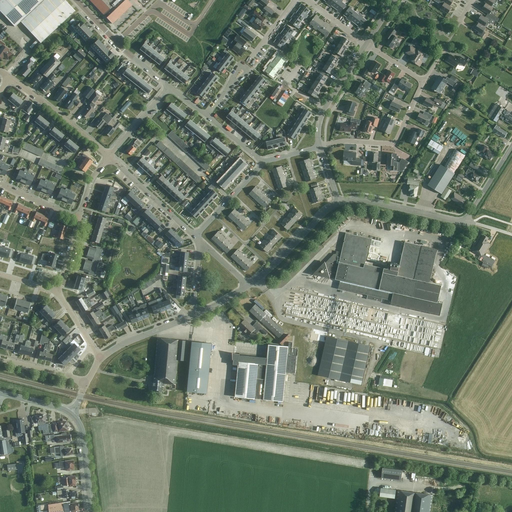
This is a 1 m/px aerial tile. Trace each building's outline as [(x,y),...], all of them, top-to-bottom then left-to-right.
[(65,0),(0,0),(0,10),(15,27),(21,21),(41,43),(75,10),(65,0)] [(89,0),(97,8),(98,10),(112,24),(125,12),(124,11),(126,9),(127,10),(132,5),(129,1),(130,0),(137,0),(89,0)] [(262,12),(270,18),(274,12),(267,6),(269,2),(266,0),(261,0),(259,3),(265,7),(262,12)] [(341,0),(340,0),(335,8),(338,10),(337,11),(340,13),(346,5),(342,2),(343,1),(341,0)] [(451,8),(450,7),(439,0),(433,0),(442,5),(441,9),(448,13),(451,8)] [(493,8),(491,7),(488,5),(489,4),(486,3),(482,9),(488,13),(486,15),(492,19),(495,21),(497,22),(499,19),(492,14),(493,13),(491,12),(493,8)] [(298,10),(307,17),(308,15),(307,14),(310,10),(302,4),(300,6),(301,7),(298,10)] [(349,20),(355,12),(351,9),(352,8),(350,6),(344,15),(347,17),(346,18),(349,20)] [(252,24),(260,30),(265,25),(263,23),(266,19),(255,10),(252,15),(256,18),(252,24)] [(306,19),(307,17),(298,10),(296,14),(295,13),(293,15),(301,22),(304,18),(306,19)] [(355,24),(362,15),(360,14),(359,15),(355,12),(349,20),(351,22),(352,21),(355,24)] [(301,22),(293,15),(291,18),(292,19),(290,22),(298,28),(300,27),(298,26),(301,22)] [(315,29),(321,20),(318,18),(319,17),(316,15),(310,23),(314,26),(313,27),(315,29)] [(362,15),(355,24),(358,26),(358,27),(360,29),(367,21),(363,17),(363,16),(362,15)] [(489,23),(492,19),(486,15),(485,18),(481,16),(477,21),(479,22),(482,24),(481,25),(484,27),(485,25),(486,26),(487,26),(489,23)] [(321,32),(328,23),(325,22),(324,23),(321,20),(315,29),(316,30),(317,29),(321,32)] [(78,33),(85,26),(81,22),(74,29),(78,33)] [(486,28),(484,27),(481,25),(482,24),(479,22),(478,23),(475,29),(479,31),(477,34),(482,37),(485,33),(483,31),(486,28)] [(328,23),(321,32),(325,35),(324,36),(326,37),(333,29),(329,26),(330,25),(328,23)] [(283,31),(291,37),(293,36),(292,35),(295,31),(286,24),(284,27),(285,28),(283,31)] [(82,37),(89,30),(85,26),(78,33),(82,37)] [(256,35),(247,28),(242,34),(252,42),(256,35)] [(391,28),(386,35),(390,38),(386,44),(392,48),(394,45),(397,46),(398,46),(399,45),(399,43),(397,41),(399,39),(394,35),(396,32),(391,28)] [(89,30),(82,37),(85,41),(92,34),(89,30)] [(291,37),(283,31),(280,34),(279,33),(278,36),(286,42),(289,38),(290,39),(291,37)] [(237,35),(233,40),(231,43),(235,46),(232,49),(238,53),(237,54),(240,56),(245,50),(242,48),(247,42),(237,35)] [(286,42),(278,36),(275,38),(276,39),(274,42),(283,49),(284,47),(283,46),(286,42)] [(337,39),(349,47),(350,45),(348,45),(351,41),(343,37),(341,40),(340,39),(338,37),(337,39)] [(140,49),(145,53),(150,47),(149,47),(146,44),(149,41),(147,39),(144,43),(145,43),(140,49)] [(337,47),(344,51),(347,48),(348,48),(349,47),(337,39),(335,41),(338,43),(339,43),(337,47)] [(95,50),(101,44),(98,40),(91,46),(95,50)] [(5,45),(0,41),(0,57),(2,59),(4,56),(8,59),(12,54),(8,51),(9,50),(4,47),(5,45)] [(155,51),(154,50),(151,48),(154,45),(152,43),(149,47),(150,47),(145,53),(150,57),(155,51)] [(98,54),(105,47),(101,44),(95,50),(98,54)] [(421,60),(425,55),(410,46),(406,52),(411,56),(409,59),(419,66),(422,63),(421,60)] [(102,58),(109,51),(105,47),(98,54),(102,58)] [(155,51),(150,57),(155,61),(160,55),(159,54),(156,52),(159,48),(157,47),(154,50),(155,51)] [(342,54),(344,51),(337,47),(335,50),(334,49),(334,48),(332,47),(331,49),(342,57),(343,55),(342,54)] [(81,59),(86,55),(79,49),(75,53),(81,59)] [(224,58),(230,63),(234,58),(228,53),(228,52),(225,50),(223,52),(226,54),(224,57),(224,58)] [(106,62),(113,55),(109,51),(102,58),(106,62)] [(160,55),(155,61),(160,65),(165,59),(161,56),(164,52),(162,51),(159,54),(160,55)] [(285,69),(287,67),(283,64),(286,60),(278,53),(276,56),(277,57),(274,60),(283,66),(285,69)] [(451,54),(446,61),(456,67),(459,63),(464,66),(467,61),(460,56),(458,59),(451,54)] [(226,68),(230,63),(224,58),(224,57),(221,55),(220,57),(223,59),(220,62),(220,63),(226,68)] [(325,57),(337,65),(338,63),(337,63),(339,59),(332,55),(330,58),(329,57),(327,55),(325,57)] [(57,60),(53,57),(39,72),(37,70),(32,77),(32,78),(30,81),(35,85),(38,81),(39,81),(43,75),(46,77),(60,63),(57,60)] [(326,65),(333,69),(335,66),(336,66),(337,65),(325,57),(324,59),(326,61),(327,61),(328,61),(326,65)] [(34,63),(30,59),(24,66),(25,67),(19,73),(25,78),(30,71),(28,69),(34,63)] [(175,66),(174,66),(171,63),(173,60),(172,59),(169,62),(170,62),(165,69),(170,72),(175,66)] [(222,73),(226,68),(220,63),(220,62),(217,60),(216,62),(213,65),(216,68),(222,73)] [(281,68),(283,66),(274,60),(272,63),(271,62),(269,65),(277,71),(280,67),(281,68)] [(374,61),(369,69),(375,73),(381,65),(374,61)] [(177,62),(174,66),(175,66),(170,72),(175,76),(180,70),(179,69),(176,67),(178,64),(177,62)] [(277,71),(269,65),(267,67),(268,68),(265,71),(274,78),(275,76),(274,75),(277,71)] [(331,72),(333,69),(326,65),(324,68),(323,67),(323,66),(320,65),(319,67),(331,75),(332,73),(331,72)] [(185,74),(184,73),(181,71),(183,67),(182,66),(179,69),(180,70),(175,76),(180,80),(185,74)] [(127,78),(132,72),(127,68),(126,69),(123,74),(122,73),(119,77),(121,78),(124,75),(127,78)] [(365,68),(361,75),(365,77),(369,70),(365,68)] [(476,77),(479,72),(473,69),(470,74),(476,77)] [(185,74),(180,80),(185,84),(190,78),(186,75),(188,71),(186,70),(184,73),(185,74)] [(389,82),(395,74),(389,70),(385,76),(383,74),(379,79),(384,83),(386,80),(389,82)] [(132,82),(137,76),(132,72),(127,78),(124,81),(126,82),(128,79),(132,81),(132,82)] [(205,76),(208,79),(209,78),(215,83),(219,78),(212,73),(209,77),(206,74),(205,76)] [(314,76),(325,83),(326,82),(325,81),(327,78),(324,76),(320,73),(320,74),(318,76),(317,76),(317,75),(315,74),(314,76)] [(51,81),(55,77),(52,74),(48,78),(48,79),(40,88),(45,92),(49,88),(50,89),(54,84),(51,81)] [(444,78),(440,75),(438,78),(437,79),(431,88),(440,94),(447,82),(453,86),(450,89),(455,92),(459,85),(454,81),(448,78),(447,80),(446,80),(444,78)] [(142,80),(137,76),(132,82),(132,81),(129,85),(131,86),(133,83),(137,85),(137,86),(142,80)] [(260,76),(256,81),(262,85),(263,85),(265,82),(269,84),(270,82),(267,80),(266,80),(260,76)] [(324,85),(325,83),(314,76),(312,78),(315,79),(316,80),(314,83),(321,87),(323,84),(324,85)] [(68,77),(66,79),(62,85),(65,88),(72,80),(68,77)] [(211,87),(215,83),(209,78),(208,79),(206,82),(202,79),(201,81),(204,83),(205,83),(211,87)] [(392,86),(390,90),(394,93),(397,89),(399,86),(407,91),(411,85),(402,79),(400,82),(397,80),(392,86)] [(142,90),(147,84),(142,80),(137,86),(137,85),(134,89),(136,90),(138,87),(141,89),(142,90)] [(259,90),(261,87),(265,89),(266,88),(263,85),(262,85),(256,81),(252,85),(259,90)] [(371,84),(366,81),(363,84),(358,81),(352,90),(358,95),(363,87),(367,90),(371,84)] [(201,88),(207,92),(211,87),(205,83),(204,83),(202,86),(199,84),(197,86),(200,88),(201,88)] [(319,91),(321,87),(314,83),(312,86),(311,85),(309,83),(307,85),(319,93),(320,91),(319,91)] [(152,88),(147,84),(142,90),(141,89),(139,93),(141,94),(143,91),(147,94),(152,88)] [(259,90),(252,85),(249,90),(255,95),(255,94),(257,92),(261,94),(262,92),(259,90)] [(318,94),(319,93),(307,85),(306,87),(308,89),(309,89),(310,89),(308,93),(315,97),(317,94),(318,94)] [(83,96),(87,99),(94,91),(89,87),(86,91),(87,91),(83,96)] [(61,98),(62,99),(67,92),(60,88),(55,95),(56,96),(53,99),(58,102),(61,98)] [(201,88),(200,88),(198,91),(195,89),(193,91),(197,93),(203,97),(207,92),(201,88)] [(251,100),(251,99),(254,96),(257,99),(259,97),(255,94),(255,95),(249,90),(245,95),(251,100)] [(72,108),(77,101),(75,99),(78,95),(74,92),(71,97),(64,107),(69,110),(71,108),(72,108)] [(100,100),(102,97),(95,92),(88,100),(91,102),(90,104),(91,105),(90,106),(89,105),(83,111),(84,112),(82,115),(87,119),(89,116),(91,117),(93,117),(94,116),(94,114),(92,113),(95,109),(93,108),(95,105),(94,104),(98,99),(100,100)] [(11,108),(13,105),(12,104),(18,98),(13,94),(8,100),(11,103),(9,106),(11,108)] [(251,100),(245,95),(241,100),(247,105),(246,107),(249,109),(253,104),(255,102),(251,99),(251,100)] [(12,104),(13,105),(16,107),(13,110),(15,112),(18,108),(22,102),(18,98),(12,104)] [(434,101),(427,98),(424,104),(432,108),(433,104),(440,107),(442,102),(435,98),(434,101)] [(356,103),(349,101),(347,107),(346,107),(345,110),(347,111),(346,114),(353,116),(355,111),(353,110),(356,103)] [(392,101),(389,108),(399,113),(402,106),(392,101)] [(22,110),(29,115),(35,106),(30,102),(26,107),(25,106),(22,110)] [(169,110),(172,113),(177,107),(172,103),(167,109),(167,108),(164,112),(166,114),(169,110)] [(505,109),(498,105),(490,118),(497,122),(499,118),(507,122),(508,122),(511,124),(511,115),(509,114),(509,112),(505,109)] [(304,110),(302,113),(302,114),(308,118),(312,113),(305,109),(306,108),(302,106),(301,108),(304,110)] [(182,111),(177,107),(172,113),(169,116),(171,118),(174,114),(177,116),(177,117),(182,111)] [(237,115),(236,115),(233,112),(236,109),(234,107),(231,111),(232,111),(227,117),(232,121),(237,115)] [(187,115),(182,111),(177,117),(177,116),(174,120),(176,122),(179,118),(182,121),(187,115)] [(241,119),(238,116),(240,113),(239,111),(236,115),(237,115),(232,121),(236,125),(241,119)] [(298,119),(305,123),(308,118),(302,114),(302,113),(298,111),(297,113),(301,115),(299,119),(298,119)] [(107,124),(112,118),(107,113),(101,119),(99,118),(94,124),(99,129),(105,122),(107,124)] [(430,120),(432,115),(427,113),(425,116),(420,113),(417,119),(425,123),(424,124),(428,126),(430,121),(426,119),(427,118),(430,120)] [(246,123),(245,123),(242,120),(245,117),(243,115),(241,119),(236,125),(241,129),(246,123)] [(35,122),(38,125),(39,126),(44,120),(39,116),(35,121),(34,121),(31,124),(33,125),(35,122)] [(113,116),(110,121),(107,124),(110,126),(104,132),(109,137),(120,124),(116,121),(117,119),(113,116)] [(298,119),(299,119),(295,116),(294,118),(297,121),(295,124),(302,129),(305,123),(298,119)] [(371,133),(373,128),(373,126),(377,127),(379,119),(372,117),(371,121),(367,120),(363,131),(371,133)] [(390,134),(392,128),(396,120),(387,117),(381,130),(390,134)] [(9,126),(9,125),(10,121),(14,123),(14,120),(10,119),(10,120),(3,118),(1,124),(9,126)] [(251,127),(250,126),(247,124),(250,121),(248,119),(245,123),(246,123),(241,129),(246,133),(251,127)] [(39,126),(38,125),(36,128),(38,129),(40,126),(44,129),(49,124),(44,120),(39,126)] [(182,129),(184,131),(187,127),(189,130),(190,130),(195,124),(190,120),(186,126),(185,125),(182,129)] [(291,130),(298,134),(302,129),(295,124),(292,121),(290,124),(294,126),(292,129),(291,130)] [(356,129),(357,122),(351,122),(351,124),(341,123),(340,131),(351,132),(351,129),(356,129)] [(246,133),(251,137),(256,131),(255,130),(252,128),(255,125),(253,123),(250,126),(251,127),(246,133)] [(13,126),(9,125),(9,126),(1,124),(0,129),(0,130),(7,133),(8,128),(12,129),(13,126)] [(195,134),(200,128),(195,124),(190,130),(189,130),(187,133),(188,134),(191,131),(194,133),(195,134)] [(494,128),(492,132),(499,136),(500,135),(504,138),(507,133),(499,128),(500,127),(497,125),(494,128)] [(54,137),(59,132),(54,127),(49,133),(48,132),(46,136),(47,137),(50,134),(53,137),(54,137)] [(261,135),(257,132),(260,128),(258,127),(257,128),(255,130),(256,131),(251,137),(256,141),(258,138),(261,135)] [(291,130),(292,129),(288,127),(287,129),(291,131),(288,135),(295,139),(298,134),(291,130)] [(200,138),(205,132),(200,128),(195,134),(194,133),(191,137),(193,138),(196,135),(199,137),(200,138)] [(407,141),(414,144),(418,136),(422,137),(425,131),(418,129),(416,132),(412,130),(407,141)] [(54,137),(53,137),(51,140),(52,141),(55,138),(59,141),(64,136),(59,132),(54,137)] [(200,138),(199,137),(196,141),(198,142),(201,139),(205,142),(210,136),(205,132),(200,138)] [(0,142),(4,144),(5,143),(6,139),(9,140),(10,138),(6,137),(6,138),(0,136),(0,142)] [(216,148),(221,142),(216,138),(211,144),(209,142),(206,146),(212,151),(215,148),(216,148)] [(69,150),(74,143),(69,139),(64,145),(63,145),(61,148),(62,149),(65,146),(68,149),(69,150)] [(139,146),(142,143),(137,139),(134,142),(135,143),(132,146),(132,145),(126,151),(131,155),(136,149),(138,146),(139,146)] [(427,147),(439,154),(443,147),(431,140),(427,147)] [(8,144),(5,143),(4,144),(0,142),(0,149),(3,150),(4,146),(8,147),(8,144)] [(221,152),(226,146),(221,142),(216,148),(215,148),(212,151),(211,153),(213,154),(217,149),(220,152),(221,152)] [(69,150),(68,149),(65,152),(67,153),(70,150),(74,154),(79,148),(74,143),(69,150)] [(490,160),(494,154),(487,149),(488,147),(483,145),(479,152),(477,151),(476,153),(481,157),(482,155),(490,160)] [(54,153),(58,149),(55,146),(50,152),(54,155),(54,153)] [(221,152),(220,152),(217,155),(219,156),(222,153),(226,156),(231,150),(226,146),(221,152)] [(454,173),(465,156),(455,149),(444,166),(441,165),(428,185),(442,194),(455,173),(454,173)] [(352,165),(361,166),(361,159),(355,159),(356,153),(349,152),(349,151),(344,151),(343,160),(352,161),(352,165)] [(377,162),(378,152),(371,152),(370,162),(374,162),(374,170),(380,170),(380,162),(377,162)] [(400,171),(400,163),(400,162),(396,162),(396,154),(388,153),(387,165),(392,166),(391,170),(400,171)] [(83,163),(89,167),(92,162),(86,158),(87,157),(84,154),(82,156),(86,158),(83,162),(83,163)] [(236,164),(242,169),(246,165),(241,160),(241,159),(238,156),(236,158),(239,160),(237,163),(236,164)] [(147,162),(148,163),(151,159),(149,158),(146,161),(143,158),(137,163),(142,168),(147,162)] [(83,163),(83,162),(80,159),(79,161),(82,164),(79,168),(85,172),(89,167),(83,163)] [(302,169),(311,165),(309,159),(299,162),(302,169)] [(232,169),(238,174),(242,169),(236,164),(237,163),(233,160),(232,162),(235,165),(232,168),(232,169)] [(3,161),(0,166),(0,173),(5,175),(9,165),(5,164),(6,162),(3,161)] [(148,163),(147,162),(142,168),(147,172),(152,166),(153,167),(156,164),(153,161),(150,165),(148,163)] [(469,166),(476,171),(479,167),(471,162),(469,166)] [(233,179),(238,174),(232,169),(232,168),(227,163),(226,165),(231,170),(228,173),(233,179)] [(311,165),(302,169),(304,175),(314,172),(311,165)] [(152,166),(147,172),(152,176),(157,171),(157,172),(161,168),(159,166),(156,170),(153,167),(152,166)] [(274,176),(284,173),(281,166),(272,169),(274,176)] [(223,178),(229,183),(233,179),(228,173),(225,169),(223,171),(227,174),(224,177),(223,178)] [(473,172),(468,169),(465,173),(470,176),(469,178),(476,182),(477,179),(478,180),(480,177),(473,172)] [(23,182),(28,171),(25,170),(24,172),(20,170),(15,179),(23,182)] [(28,171),(23,182),(30,186),(34,176),(30,175),(31,172),(28,171)] [(224,177),(221,174),(218,172),(216,174),(219,177),(219,176),(223,179),(219,183),(224,188),(229,183),(223,178),(224,177)] [(314,172),(304,175),(306,182),(316,179),(314,172)] [(276,183),(286,180),(284,173),(274,176),(276,183)] [(167,180),(167,181),(171,177),(169,176),(166,179),(162,176),(157,181),(162,185),(167,180)] [(418,186),(419,181),(413,180),(413,178),(408,177),(408,179),(404,178),(403,183),(410,184),(409,191),(410,192),(410,195),(412,196),(413,197),(415,197),(416,196),(418,186)] [(44,192),(49,180),(45,179),(44,181),(40,179),(36,188),(44,192)] [(49,180),(44,192),(51,195),(55,186),(51,184),(52,182),(49,180)] [(170,183),(167,181),(167,180),(162,185),(166,190),(171,184),(172,185),(175,181),(174,180),(170,183)] [(286,180),(276,183),(279,190),(288,186),(286,180)] [(171,184),(166,190),(171,194),(176,189),(177,189),(180,186),(178,184),(175,188),(172,185),(171,184)] [(111,193),(112,193),(113,189),(117,190),(118,188),(113,187),(106,185),(104,191),(111,193)] [(208,194),(214,199),(218,195),(213,190),(213,189),(210,186),(208,188),(212,191),(209,194),(208,194)] [(311,196),(321,193),(319,186),(309,190),(311,196)] [(254,199),(261,191),(256,187),(249,194),(254,199)] [(441,197),(446,200),(452,191),(446,187),(441,197)] [(64,201),(69,189),(66,188),(65,190),(61,188),(57,198),(64,201)] [(69,189),(64,201),(71,204),(75,195),(71,193),(72,191),(69,189)] [(180,192),(177,189),(176,189),(171,194),(176,198),(181,193),(181,194),(184,190),(183,189),(180,192)] [(116,194),(112,193),(111,193),(104,191),(102,197),(109,199),(111,195),(115,196),(116,194)] [(125,196),(121,201),(125,205),(126,204),(129,201),(130,201),(135,196),(130,191),(125,197),(125,196)] [(204,199),(209,204),(214,199),(208,194),(209,194),(205,191),(204,192),(207,195),(204,198),(204,199)] [(259,203),(266,196),(261,191),(254,199),(259,203)] [(455,192),(451,199),(462,206),(465,201),(461,198),(462,197),(455,192)] [(181,193),(176,198),(180,203),(185,198),(186,198),(189,194),(187,193),(184,196),(181,194),(181,193)] [(321,193),(311,196),(314,203),(323,200),(321,193)] [(204,198),(201,195),(200,197),(203,200),(200,203),(200,204),(205,209),(209,204),(204,199),(204,198)] [(129,201),(126,204),(127,205),(128,206),(131,202),(134,205),(134,206),(140,200),(135,196),(130,201),(129,201)] [(266,196),(259,203),(264,208),(271,201),(266,196)] [(114,200),(109,199),(102,197),(100,203),(107,205),(107,204),(109,201),(113,202),(114,200)] [(7,199),(4,204),(8,206),(7,209),(9,211),(11,207),(11,206),(13,202),(7,199)] [(134,205),(131,208),(131,209),(132,210),(135,207),(139,210),(144,205),(140,200),(134,206),(134,205)] [(195,208),(201,213),(205,209),(200,204),(200,203),(197,200),(195,202),(198,205),(196,207),(195,208)] [(111,206),(107,204),(107,205),(100,203),(98,209),(105,211),(107,207),(111,208),(111,206)] [(22,212),(24,207),(18,204),(16,209),(15,209),(14,212),(16,213),(18,210),(22,212)] [(195,208),(196,207),(193,204),(191,206),(194,209),(191,213),(196,218),(201,213),(195,208)] [(24,207),(22,212),(27,214),(25,217),(27,218),(29,215),(28,215),(31,210),(24,207)] [(290,213),(297,220),(302,214),(295,208),(290,213)] [(146,219),(151,214),(147,209),(142,215),(141,214),(138,218),(140,219),(143,216),(146,219)] [(233,221),(240,214),(235,209),(228,216),(233,221)] [(40,220),(42,215),(36,212),(34,217),(33,217),(32,220),(34,221),(36,218),(40,220)] [(292,225),(297,220),(290,213),(285,218),(292,225)] [(151,224),(156,218),(151,214),(146,219),(143,222),(144,224),(147,220),(150,223),(151,224)] [(239,226),(245,218),(240,214),(233,221),(239,226)] [(42,215),(40,220),(45,222),(43,225),(45,227),(47,223),(49,217),(42,215)] [(104,225),(105,223),(106,220),(110,221),(111,219),(106,217),(106,218),(98,216),(97,222),(104,225)] [(155,228),(161,222),(156,218),(151,224),(150,223),(147,226),(149,228),(152,225),(155,227),(155,228)] [(245,218),(239,226),(244,230),(251,223),(245,218)] [(287,230),(292,225),(285,218),(280,223),(287,230)] [(104,225),(97,222),(95,228),(102,231),(103,230),(104,226),(110,227),(110,225),(105,223),(104,225)] [(155,228),(155,227),(152,231),(153,232),(156,229),(160,232),(165,227),(161,222),(155,228)] [(59,231),(65,233),(67,226),(61,225),(62,224),(58,223),(57,226),(60,227),(59,231)] [(100,237),(101,236),(102,232),(106,233),(107,231),(103,230),(102,231),(95,228),(93,235),(100,237)] [(169,238),(175,232),(170,228),(165,234),(161,237),(163,238),(166,235),(169,238)] [(269,235),(276,242),(281,237),(274,230),(269,235)] [(0,231),(0,237),(12,241),(14,235),(0,231)] [(62,239),(65,233),(59,231),(58,236),(54,235),(53,237),(57,238),(58,238),(62,239)] [(217,244),(224,236),(219,231),(212,239),(217,244)] [(166,241),(168,243),(169,242),(171,245),(174,242),(174,243),(180,237),(175,232),(169,238),(166,241)] [(365,264),(371,238),(346,233),(341,252),(336,251),(336,254),(335,254),(334,254),(325,263),(325,262),(313,274),(330,278),(329,277),(333,278),(334,277),(336,277),(335,280),(340,281),(339,289),(367,295),(367,299),(381,302),(382,298),(392,300),(391,304),(439,315),(442,303),(438,303),(442,285),(429,283),(437,249),(405,242),(398,271),(384,268),(365,264)] [(105,237),(101,236),(100,237),(93,235),(91,241),(99,243),(100,238),(105,239),(105,237)] [(148,235),(145,238),(151,244),(154,241),(148,235)] [(272,247),(276,242),(269,235),(264,240),(272,247)] [(486,242),(489,238),(483,235),(480,240),(478,240),(472,251),(481,256),(484,258),(482,262),(492,267),(495,261),(484,255),(490,244),(486,242)] [(222,248),(229,241),(224,236),(217,244),(222,248)] [(174,242),(171,245),(171,246),(172,247),(175,244),(179,247),(184,241),(180,237),(174,243),(174,242)] [(267,252),(272,247),(264,240),(259,245),(267,252)] [(229,241),(222,248),(227,253),(234,246),(229,241)] [(87,252),(100,256),(102,249),(96,247),(96,249),(89,247),(87,252)] [(4,248),(2,256),(8,258),(8,257),(11,257),(13,250),(4,248)] [(236,261),(243,254),(238,249),(231,257),(236,261)] [(180,258),(188,259),(188,253),(181,252),(181,251),(176,251),(176,253),(180,253),(180,257),(180,258)] [(18,252),(16,259),(19,260),(18,261),(25,263),(27,254),(18,252)] [(49,252),(47,258),(55,261),(57,255),(49,252)] [(92,261),(98,263),(100,256),(87,252),(86,257),(92,259),(92,261)] [(27,254),(25,263),(31,265),(31,263),(34,264),(36,257),(27,254)] [(241,266),(248,259),(243,254),(236,261),(241,266)] [(180,258),(180,257),(175,257),(175,259),(179,260),(179,264),(179,265),(187,265),(188,259),(180,258)] [(47,258),(45,264),(53,267),(55,261),(47,258)] [(248,259),(241,266),(247,271),(253,264),(248,259)] [(98,263),(92,261),(92,262),(85,260),(84,265),(96,269),(98,263)] [(179,265),(179,264),(175,263),(175,267),(179,267),(178,271),(186,271),(187,265),(179,265)] [(94,276),(96,269),(84,265),(82,270),(88,272),(88,274),(94,276)] [(173,275),(173,278),(178,279),(177,281),(177,282),(185,283),(186,277),(178,276),(178,275),(174,275),(173,275)] [(83,284),(85,280),(88,281),(89,279),(84,277),(84,278),(77,276),(76,282),(83,284)] [(173,282),(173,283),(177,284),(177,288),(177,289),(184,289),(185,283),(177,282),(177,281),(173,281),(173,282)] [(87,285),(83,284),(76,282),(74,288),(81,290),(83,286),(87,287),(87,285)] [(172,288),(172,290),(177,290),(176,295),(184,296),(184,289),(177,289),(177,288),(172,287),(172,288)] [(166,309),(172,307),(169,300),(170,299),(168,294),(164,290),(162,291),(164,295),(165,295),(167,300),(164,302),(163,302),(166,309)] [(101,294),(104,300),(110,297),(106,291),(101,294)] [(90,300),(89,297),(85,299),(85,298),(83,300),(81,298),(75,301),(79,306),(85,303),(87,301),(90,300)] [(17,298),(13,309),(14,309),(21,311),(24,301),(17,299),(17,298)] [(163,302),(164,302),(162,298),(161,298),(160,299),(156,300),(158,304),(157,304),(160,312),(166,309),(163,302)] [(85,303),(79,306),(82,312),(92,305),(90,302),(91,301),(90,300),(87,301),(85,303)] [(157,304),(158,304),(156,300),(155,300),(154,301),(148,304),(150,309),(152,308),(154,314),(160,312),(157,304)] [(24,301),(21,311),(27,313),(28,313),(31,303),(30,302),(30,303),(24,301)] [(141,311),(140,311),(143,318),(149,316),(148,312),(149,312),(148,308),(147,309),(146,304),(145,304),(140,306),(139,307),(140,307),(141,311)] [(256,304),(250,311),(279,338),(285,331),(270,317),(264,312),(256,304)] [(44,316),(51,310),(46,305),(40,311),(39,310),(35,313),(37,315),(41,312),(44,316)] [(115,305),(111,308),(116,315),(120,312),(115,305)] [(135,313),(137,321),(143,318),(140,311),(141,311),(140,307),(139,307),(138,308),(137,307),(134,308),(133,309),(134,309),(135,313)] [(135,313),(134,309),(133,309),(132,310),(133,314),(129,316),(132,323),(137,321),(135,313)] [(51,323),(55,319),(53,317),(56,315),(51,310),(44,316),(48,320),(45,323),(47,326),(51,322),(51,323)] [(90,320),(102,313),(100,310),(94,313),(93,311),(87,315),(90,320)] [(102,313),(90,320),(94,325),(103,319),(101,316),(103,315),(102,313)] [(65,325),(60,320),(58,322),(54,326),(52,324),(49,328),(51,330),(54,327),(58,331),(65,325)] [(241,332),(243,330),(249,335),(253,331),(256,334),(261,329),(255,324),(252,327),(245,320),(239,326),(240,327),(238,329),(241,332)] [(125,321),(118,325),(121,329),(127,325),(125,321)] [(65,325),(58,331),(62,335),(59,338),(61,340),(65,337),(63,335),(69,329),(65,325)] [(102,334),(113,327),(112,325),(108,327),(106,328),(104,325),(99,329),(102,334)] [(113,327),(102,334),(105,339),(111,335),(109,332),(111,331),(114,329),(113,327)] [(0,347),(6,349),(8,342),(5,341),(7,336),(0,334),(0,340),(2,341),(0,346),(0,347)] [(44,342),(48,343),(49,339),(42,334),(40,343),(43,344),(44,342)] [(361,385),(370,346),(327,336),(318,375),(361,385)] [(70,338),(65,343),(69,348),(70,349),(75,354),(80,350),(74,343),(71,346),(69,344),(73,340),(70,338)] [(177,360),(188,361),(189,341),(157,338),(152,391),(161,392),(161,386),(163,386),(164,384),(175,385),(177,360)] [(25,354),(28,341),(26,341),(25,344),(26,345),(25,347),(20,345),(18,352),(25,354)] [(29,348),(30,346),(31,342),(28,341),(25,354),(31,356),(33,349),(29,348)] [(186,393),(207,395),(211,344),(191,342),(186,393)] [(48,351),(49,347),(46,347),(47,345),(45,344),(45,348),(44,348),(44,349),(44,352),(40,351),(38,358),(44,359),(46,353),(47,350),(48,351)] [(267,358),(260,358),(236,355),(234,365),(239,366),(235,397),(255,399),(283,401),(288,346),(268,344),(267,358)] [(64,348),(62,350),(64,353),(65,352),(65,353),(66,354),(71,359),(75,354),(70,349),(69,348),(66,351),(64,348)] [(56,357),(55,362),(61,364),(62,362),(64,365),(66,363),(71,359),(66,354),(65,353),(65,352),(64,353),(60,357),(58,355),(56,357)] [(392,387),(393,378),(381,376),(381,378),(385,379),(384,383),(380,382),(380,385),(392,387)] [(38,426),(39,430),(43,430),(43,434),(49,434),(48,423),(45,424),(45,422),(45,415),(44,415),(43,414),(42,414),(41,415),(35,416),(33,416),(32,418),(32,422),(33,423),(35,423),(36,426),(38,426)] [(16,421),(13,421),(13,422),(14,426),(16,426),(16,429),(17,429),(17,430),(15,430),(16,437),(23,436),(24,440),(24,444),(29,444),(28,439),(28,433),(23,434),(23,433),(24,432),(24,428),(23,419),(22,419),(20,419),(20,420),(16,420),(16,421)] [(57,423),(52,424),(49,424),(50,434),(54,433),(54,434),(59,433),(58,431),(67,430),(67,425),(67,422),(66,422),(66,421),(57,423)] [(1,441),(11,439),(9,431),(1,432),(0,426),(0,437),(1,441)] [(66,435),(66,433),(61,433),(61,434),(54,435),(49,435),(50,441),(54,441),(55,442),(56,442),(56,444),(67,442),(67,441),(71,441),(71,439),(71,437),(70,437),(70,435),(66,435)] [(64,446),(59,446),(54,447),(55,455),(60,454),(61,456),(69,455),(72,454),(72,453),(73,453),(73,451),(72,451),(72,450),(71,450),(71,448),(68,448),(64,448),(64,446)] [(74,469),(73,464),(74,463),(74,462),(73,461),(73,460),(64,461),(59,462),(59,468),(65,468),(65,471),(70,470),(74,469)] [(382,468),(381,478),(382,478),(401,480),(402,470),(382,468)] [(68,487),(71,486),(72,486),(76,485),(75,480),(76,479),(76,477),(75,477),(75,476),(67,477),(68,478),(64,478),(64,486),(68,485),(68,487)] [(380,497),(395,499),(396,490),(381,488),(380,497)] [(69,492),(68,489),(57,491),(57,495),(64,494),(64,497),(63,497),(63,498),(69,497),(69,499),(73,498),(77,498),(77,497),(78,496),(77,494),(76,493),(76,491),(69,492)] [(430,511),(433,495),(398,491),(395,511),(430,511)] [(77,511),(79,511),(78,506),(79,506),(78,504),(78,503),(70,504),(70,501),(48,504),(49,511),(41,511),(40,505),(36,506),(36,511),(77,511)]
